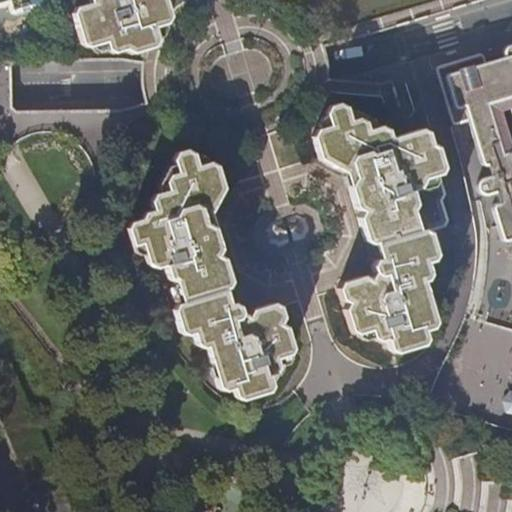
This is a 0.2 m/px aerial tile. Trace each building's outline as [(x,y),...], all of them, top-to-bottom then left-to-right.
[(47,0),(0,0),(0,8),(8,6),(12,14),(14,15),(46,5),(47,4),(48,0),(47,0)] [(87,0),(88,3),(75,6),(70,14),(80,44),(86,47),(103,42),(106,50),(113,53),(124,49),(133,53),(156,46),(159,39),(155,27),(167,23),(171,16),(167,5),(158,1),(158,0),(87,0)] [(511,44),(507,46),(505,47),(503,52),(503,54),(505,59),(488,64),(486,58),(483,56),(479,55),(440,67),(438,68),(438,71),(437,74),(453,124),(456,125),(468,122),(480,164),(483,167),(487,167),(490,177),(481,179),(478,182),(477,187),(477,192),(479,194),(483,196),(486,196),(494,194),(497,204),(493,205),(491,207),(491,211),(501,241),(502,243),(506,244),(511,241),(511,44)] [(439,177),(443,172),(444,169),(439,149),(432,145),(428,133),(422,129),(392,138),(389,139),(387,129),(382,126),(366,130),(365,123),(357,120),(350,122),(346,109),(336,104),(327,107),(325,111),(323,112),(327,126),(314,130),(310,136),(317,159),(333,168),(351,179),(347,187),(352,207),(359,211),(355,218),(363,241),(369,245),(380,242),(385,256),(374,259),(369,265),(372,273),(369,276),(367,279),(362,276),(339,282),(336,289),(339,301),(345,305),(342,311),(348,331),(354,335),(367,330),(370,337),(376,341),(383,339),(387,351),(392,354),(420,346),(424,340),(421,332),(429,329),(432,324),(430,315),(421,310),(426,300),(421,283),(425,282),(428,276),(425,264),(429,262),(433,256),(427,234),(444,229),(447,222),(442,201),(444,196),(439,177)] [(193,154),(184,149),(176,152),(171,159),(175,172),(169,175),(164,183),(165,190),(152,194),(148,201),(149,210),(142,212),(138,219),(127,222),(125,228),(130,246),(138,244),(144,263),(151,267),(162,265),(165,277),(171,281),(175,279),(180,299),(174,301),(170,308),(177,331),(183,334),(190,332),(193,343),(199,346),(203,346),(207,362),(217,367),(211,375),(214,385),(222,389),(230,387),(233,396),(239,400),(266,391),(269,385),(266,374),(272,372),(276,366),(274,358),(288,354),(291,348),(285,327),(278,323),(282,317),(278,305),(271,302),(250,309),(246,315),(243,313),(239,311),(237,304),(231,302),(218,305),(214,291),(226,287),(230,281),(224,258),(217,254),(220,246),(215,227),(205,222),(214,205),(223,188),(216,166),(210,162),(196,165),(193,154)] [(298,215),(272,223),(264,230),(268,242),(277,248),(305,239),(310,233),(306,221),(298,215)] [(44,511),(73,511),(63,482),(8,358),(0,359),(0,407),(40,498),(44,511)] [(511,393),(507,392),(500,401),(503,414),(511,416),(511,393)] [(118,460),(114,462),(115,468),(120,470),(124,466),(124,462),(118,460)]
